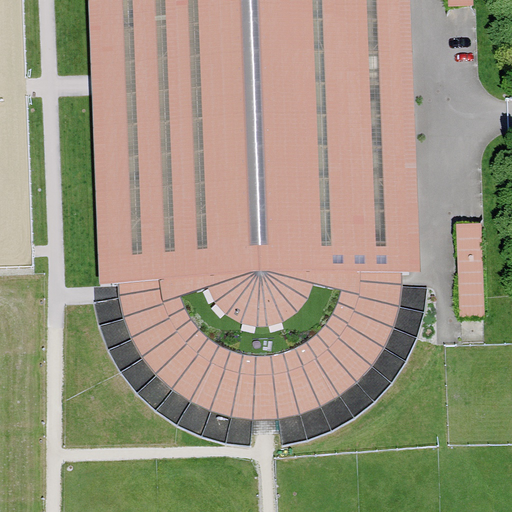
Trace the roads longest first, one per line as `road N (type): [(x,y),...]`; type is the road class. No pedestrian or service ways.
road 1 (unknown): [(47,0),(57,299),(52,511)]
road 2 (unknown): [(264,453),(53,459)]
